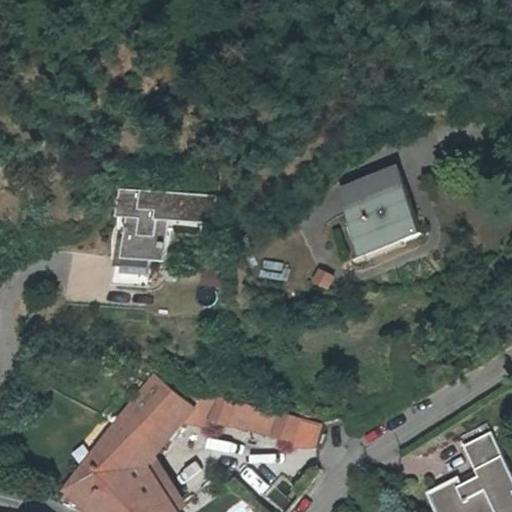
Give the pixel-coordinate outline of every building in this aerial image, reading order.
[(335,187),(343,206),(398,182),(390,163),(335,187)] [(398,182),(343,206),(360,244),(394,230),(398,237),(419,228),(398,182)] [(110,210),(121,211),(131,212),(130,220),(121,219),(119,251),(113,251),(111,287),(145,288),(147,262),(161,264),(164,221),(210,224),(211,197),(111,192),(110,210)] [(121,211),(121,219),(130,220),(131,212),(121,211)] [(180,511),(152,468),(185,425),(195,411),(151,377),(111,439),(104,452),(70,496),(88,511),(180,511)] [(206,397),(195,411),(185,425),(210,429),(211,424),(217,400),(206,397)] [(217,400),(211,424),(230,428),(231,425),(278,434),(278,437),(297,440),(299,419),(297,419),(249,407),(217,400)] [(321,425),(299,419),(297,440),(296,447),(316,450),(321,425)] [(444,511),(511,511),(511,471),(492,432),(465,445),(481,477),(462,487),(459,482),(435,494),(444,511)] [(202,463),(179,473),(187,490),(210,480),(202,463)]
